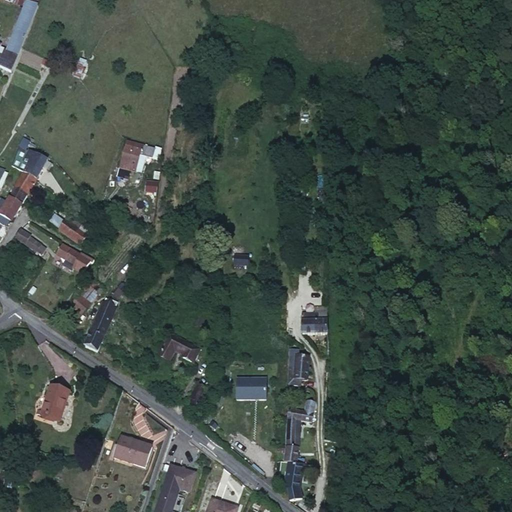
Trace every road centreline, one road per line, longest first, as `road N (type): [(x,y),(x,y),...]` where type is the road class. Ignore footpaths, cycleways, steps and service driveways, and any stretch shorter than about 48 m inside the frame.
road 1 (residential): [(21,313),(294,511)]
road 2 (unclassified): [(316,511),(324,464),(320,380),(311,348),(294,332),(293,311),(306,290)]
